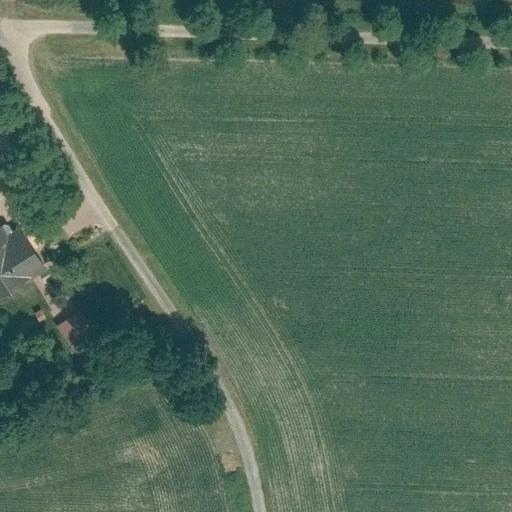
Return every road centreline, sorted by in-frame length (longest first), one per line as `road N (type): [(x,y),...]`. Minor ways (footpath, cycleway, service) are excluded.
road 1 (unclassified): [(257,511),(243,454),(205,377),(3,25)]
road 2 (unclassified): [(511,42),(3,25)]
